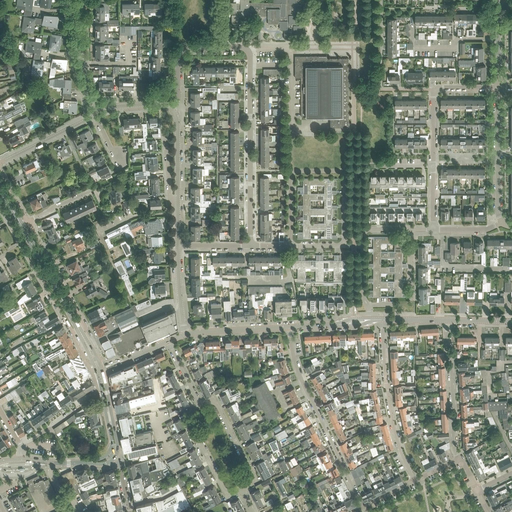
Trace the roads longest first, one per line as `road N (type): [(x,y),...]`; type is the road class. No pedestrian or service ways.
road 1 (residential): [(342,244),(343,172),(298,170),(290,175),(290,245)]
road 2 (residential): [(362,507),(300,377),(288,327)]
road 3 (residential): [(250,245),(250,66)]
road 4 (residential): [(381,319),(392,423),(414,480)]
road 5 (residential): [(458,459),(445,320)]
road 6 (unclassified): [(503,222),(499,86)]
road 7 (unclassified): [(247,50),(183,49),(172,110)]
